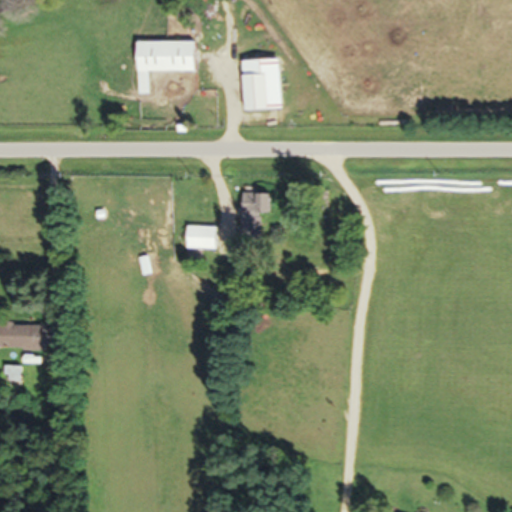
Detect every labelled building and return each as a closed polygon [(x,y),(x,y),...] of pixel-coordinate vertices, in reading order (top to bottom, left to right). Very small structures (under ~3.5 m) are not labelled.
[(150,77),(197,77),(197,47),(136,47),(137,100),(151,100),(150,77)] [(239,116),(268,116),(268,81),(239,81),(239,116)] [(241,249),(261,250),(262,220),(271,220),(271,199),(241,198),(241,249)] [(185,256),(216,256),(216,232),(185,232),(185,256)] [(41,331),(0,331),(0,355),(41,355),(41,331)]
